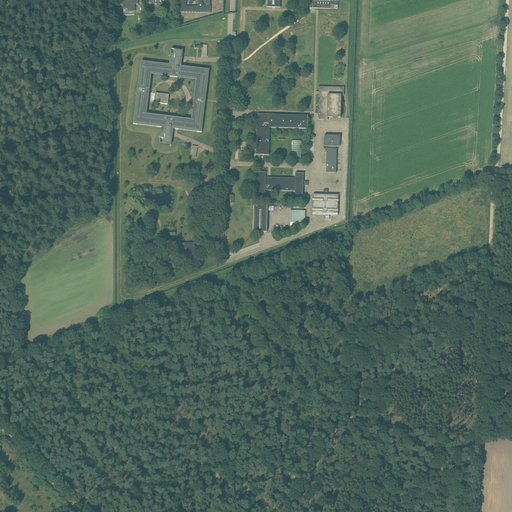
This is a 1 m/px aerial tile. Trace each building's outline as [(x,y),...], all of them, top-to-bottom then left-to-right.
[(133,0),(123,0),(123,8),(127,8),(127,12),(135,11),(135,4),(138,4),(137,0),(133,0)] [(181,0),(181,5),(180,5),(180,12),(195,13),(211,13),(211,6),(210,6),(210,0),(181,0)] [(267,0),(267,6),(280,7),(280,0),(307,0),(307,1),(310,1),(310,8),(338,9),(337,0),(267,0)] [(173,129),(201,133),(206,92),(209,69),(181,66),(183,50),(171,49),(169,65),(141,61),(137,92),(133,124),(161,127),(159,143),(171,144),(173,129)] [(318,109),(318,120),(327,120),(327,117),(340,118),(341,96),(344,96),(344,87),(318,87),(318,92),(316,92),(315,94),(318,94),(318,97),(319,97),(319,109),(318,109)] [(257,114),(255,155),(268,155),(269,128),(307,129),(308,116),(257,114)] [(339,146),(340,136),(324,135),(324,146),(328,146),(327,149),(326,172),(335,173),(336,149),(335,149),(336,146),(339,146)] [(301,157),(302,141),(292,141),(291,157),(301,157)] [(255,172),(254,195),(265,196),(265,190),(294,191),(294,196),(302,197),(303,174),(295,174),(295,179),(265,178),(265,173),(255,172)] [(338,216),(338,195),(313,194),(312,215),(338,216)] [(266,232),(267,206),(254,205),(253,232),(266,232)] [(305,211),(290,210),(289,222),(305,223),(305,211)] [(194,247),(194,244),(179,244),(178,255),(194,255),(194,251),(198,251),(198,247),(194,247)] [(300,379),(291,371),(283,379),(291,388),(300,379)]
